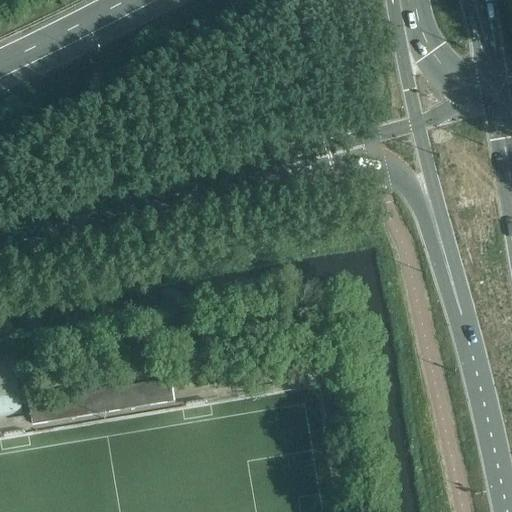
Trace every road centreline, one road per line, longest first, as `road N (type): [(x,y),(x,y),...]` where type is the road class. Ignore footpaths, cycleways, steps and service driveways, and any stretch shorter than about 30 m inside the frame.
road 1 (motorway): [(0,232),(327,149)]
road 2 (motorway): [(327,149),(401,173),(469,338)]
road 3 (secondary): [(416,125),(469,338)]
road 4 (secondary): [(469,338),(507,511)]
road 5 (motorway): [(0,64),(129,0)]
road 6 (secondary): [(400,0),(416,125)]
